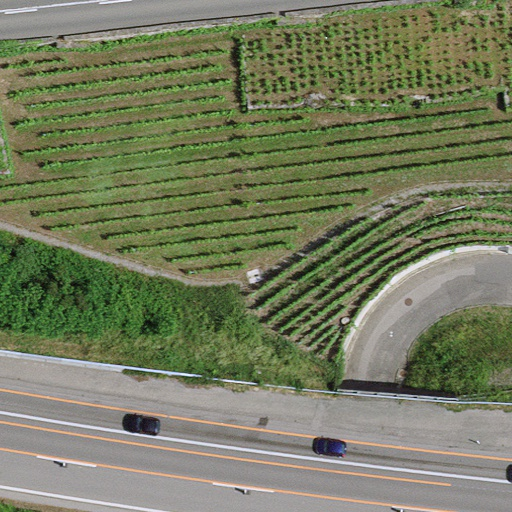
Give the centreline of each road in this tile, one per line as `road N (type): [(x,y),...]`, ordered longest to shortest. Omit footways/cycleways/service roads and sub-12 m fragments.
road 1 (motorway): [(478,511),(0,447)]
road 2 (unclassified): [(511,280),(446,286),(394,327),(372,390),(356,511)]
